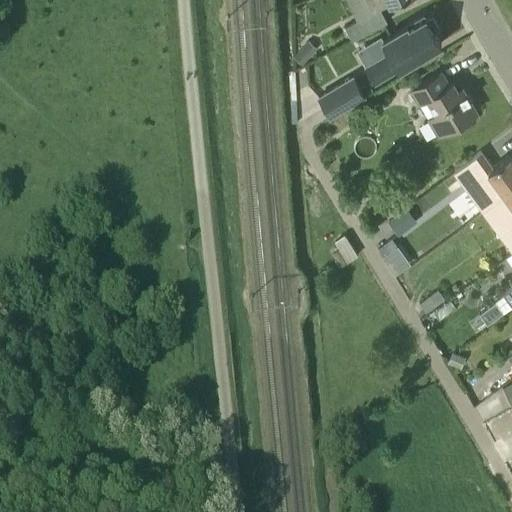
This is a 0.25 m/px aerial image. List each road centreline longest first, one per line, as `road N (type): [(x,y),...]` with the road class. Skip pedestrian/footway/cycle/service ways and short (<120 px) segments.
road 1 (unclassified): [(234,511),(186,0)]
road 2 (unclassified): [(511,497),(313,162),(304,132)]
